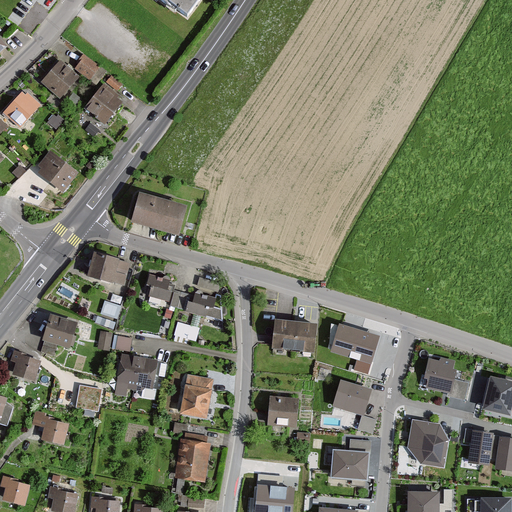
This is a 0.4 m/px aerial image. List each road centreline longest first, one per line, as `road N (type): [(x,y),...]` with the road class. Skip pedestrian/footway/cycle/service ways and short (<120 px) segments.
road 1 (primary): [(87,217),(246,0)]
road 2 (residential): [(239,271),(246,393),(230,511)]
road 3 (residential): [(413,321),(393,382),(380,511)]
road 4 (unclassified): [(239,271),(413,321)]
road 5 (unclassified): [(87,217),(107,232),(239,271)]
